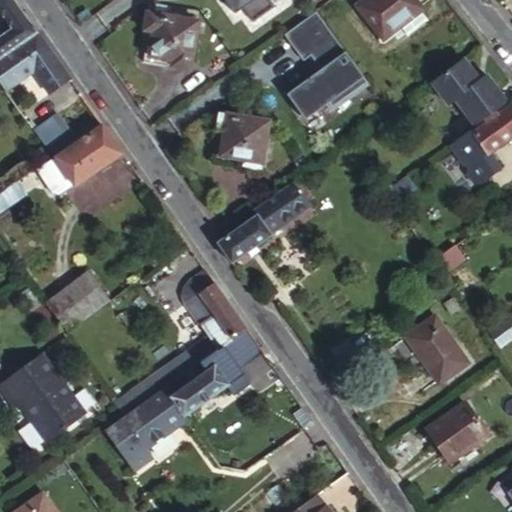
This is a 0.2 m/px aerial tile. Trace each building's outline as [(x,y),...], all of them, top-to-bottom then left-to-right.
[(0,0),(0,14),(8,25),(24,13),(14,0),(0,0)] [(225,0),(235,14),(243,8),(253,22),(275,7),(269,0),(225,0)] [(305,0),(273,0),(273,1),(291,26),(313,11),(305,0)] [(363,0),(356,6),(383,40),(400,27),(420,12),(422,10),(414,0),(363,0)] [(87,15),(82,9),(72,15),(77,22),(87,15)] [(316,11),(285,33),(302,58),(308,53),(318,67),(284,91),(303,118),(326,102),(329,106),(365,81),(316,11)] [(420,12),(400,27),(408,38),(427,23),(420,12)] [(0,55),(36,30),(24,13),(8,25),(0,30),(0,55)] [(195,24),(142,14),(134,57),(187,67),(195,24)] [(36,30),(0,55),(0,79),(26,62),(48,92),(69,77),(68,75),(36,30)] [(508,101),(490,75),(479,82),(463,58),(434,78),(450,102),(457,97),(475,124),(494,111),(508,101)] [(475,124),(454,138),(474,164),(486,155),(511,136),(511,111),(509,107),(497,116),(494,111),(475,124)] [(268,122),(215,112),(208,148),(240,154),(237,167),(259,171),(268,122)] [(52,114),(32,128),(51,154),(70,140),(52,114)] [(74,187),(122,152),(101,123),(31,174),(48,196),(55,196),(72,184),(74,187)] [(498,172),(486,155),(474,164),(454,138),(446,144),(464,170),(463,177),(470,186),(477,187),(498,172)] [(240,154),(208,148),(206,161),(237,167),(240,154)] [(404,173),(381,188),(388,198),(390,200),(412,184),(404,173)] [(292,178),(250,207),(255,213),(215,242),(230,263),(269,234),(267,231),(309,201),(292,178)] [(12,181),(0,189),(0,208),(21,193),(12,181)] [(451,245),(431,258),(439,271),(460,257),(451,245)] [(69,328),(110,297),(88,266),(45,297),(69,328)] [(216,349),(246,327),(203,267),(187,278),(182,284),(180,296),(183,304),(206,335),(216,349)] [(33,307),(42,300),(31,285),(22,292),(33,307)] [(446,319),(457,311),(448,298),(437,306),(446,319)] [(511,321),(507,315),(487,330),(498,345),(511,333),(511,321)] [(402,339),(437,385),(465,365),(451,346),(455,344),(450,335),(445,337),(431,318),(402,339)] [(158,389),(216,349),(206,335),(124,393),(133,407),(158,389)] [(81,413),(37,351),(0,378),(0,391),(10,405),(16,401),(27,416),(24,418),(41,441),(81,413)] [(133,407),(121,415),(117,418),(139,448),(179,420),(178,417),(223,386),(211,368),(166,399),(158,389),(133,407)] [(124,393),(112,401),(121,415),(133,407),(124,393)] [(424,431),(447,460),(485,433),(463,403),(424,431)] [(117,418),(100,430),(121,460),(139,448),(117,418)] [(139,448),(121,460),(128,471),(147,458),(139,448)] [(49,511),(37,494),(11,511),(49,511)] [(319,511),(324,508),(314,495),(289,511),(319,511)]
